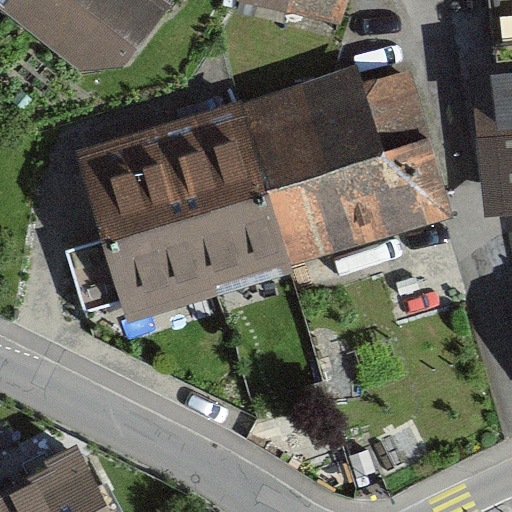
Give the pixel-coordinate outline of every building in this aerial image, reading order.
[(0,0),(83,60),(124,50),(160,0),(0,0)] [(345,0),(290,0),(289,6),(342,19),(345,0)] [(511,0),(487,0),(492,46),(466,48),(480,199),(511,196),(511,0)] [(357,53),(246,88),(297,253),(456,204),(411,58),(363,73),(357,53)] [(246,88),(169,111),(220,276),(297,253),(246,88)] [(169,111),(79,139),(108,232),(69,244),(87,304),(124,293),(127,305),(220,276),(169,111)] [(0,511),(125,511),(81,422),(0,461),(0,511)] [(366,445),(349,452),(358,474),(375,468),(366,445)]
